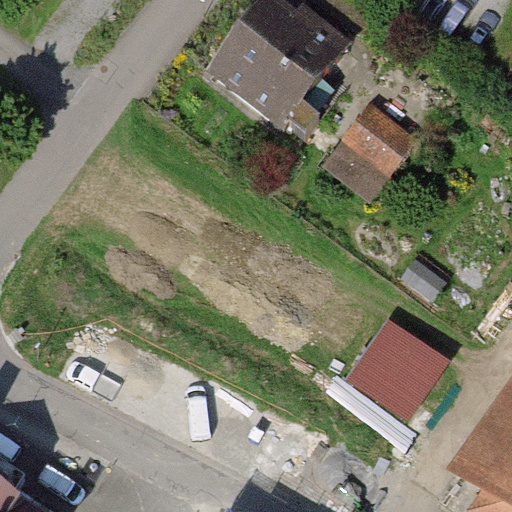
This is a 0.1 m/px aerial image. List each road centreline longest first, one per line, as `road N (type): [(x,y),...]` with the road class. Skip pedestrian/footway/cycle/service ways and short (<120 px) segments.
road 1 (residential): [(263,511),(0,379)]
road 2 (residential): [(98,112),(0,243)]
road 3 (residential): [(192,0),(98,112)]
road 4 (residential): [(0,39),(98,112)]
